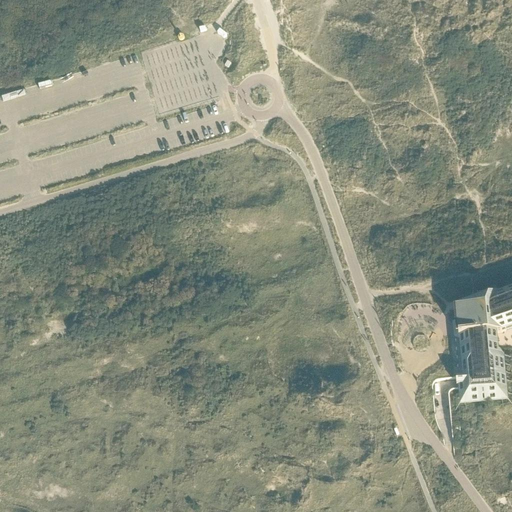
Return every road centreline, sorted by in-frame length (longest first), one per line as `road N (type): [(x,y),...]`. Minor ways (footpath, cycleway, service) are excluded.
road 1 (unclassified): [(485,511),(403,399),(314,155),(276,107)]
road 2 (unclassified): [(0,213),(236,141),(254,134),(264,116)]
road 3 (track): [(361,292),(424,287),(511,257)]
